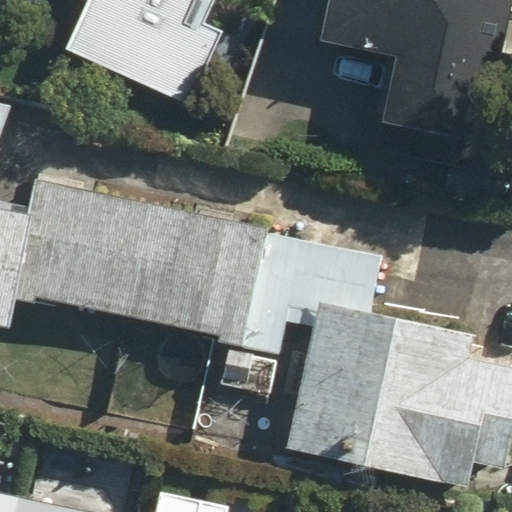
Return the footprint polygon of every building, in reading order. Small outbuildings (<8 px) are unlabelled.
[(23,0),(45,10),(50,0),(95,0),(73,47),(195,106),(230,33),(204,20),(213,0),(23,0)] [(511,0),(342,0),(335,38),(408,54),(393,121),(493,143),(511,57),(511,0)] [(0,92),(0,152),(19,99),(0,92)] [(290,182),(279,227),(42,172),(33,210),(0,202),(0,319),(23,325),(30,294),(283,353),(290,321),(325,329),(298,449),(477,490),(484,457),(511,463),(511,363),(489,358),(494,337),(387,312),(410,210),(290,182)] [(160,511),(100,511),(0,489),(0,511),(238,511),(241,499),(167,483),(160,511)]
